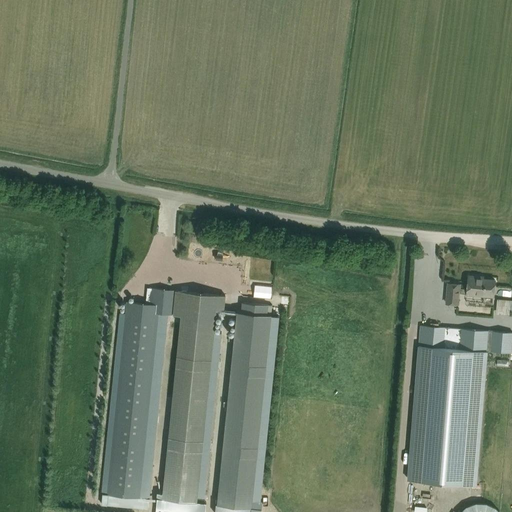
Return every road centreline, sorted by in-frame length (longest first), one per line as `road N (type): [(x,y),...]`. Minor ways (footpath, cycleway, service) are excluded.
road 1 (unclassified): [(469,237),(273,217),(108,185)]
road 2 (unknown): [(426,235),(404,511)]
road 3 (unclassified): [(108,185),(130,0)]
